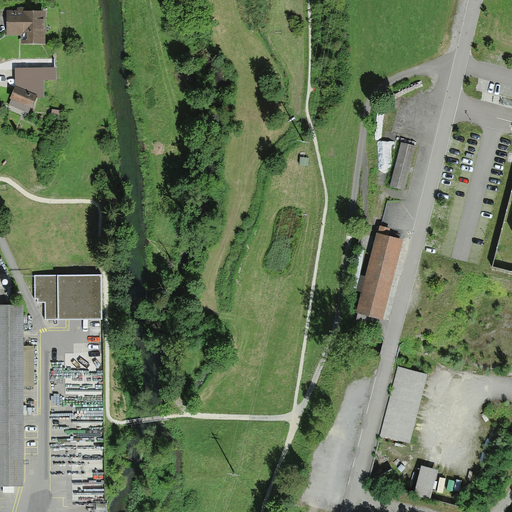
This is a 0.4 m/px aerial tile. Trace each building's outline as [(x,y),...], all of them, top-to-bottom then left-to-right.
[(12,15),(12,35),(30,36),(30,43),(51,43),(52,9),(30,9),(30,15),(12,15)] [(57,70),(15,69),(15,87),(39,97),(38,99),(45,99),(43,81),(57,81),(57,70)] [(15,87),(10,101),(33,111),(38,99),(39,97),(15,87)] [(399,143),(389,187),(404,190),(415,147),(399,143)] [(375,234),(356,309),(383,317),(403,241),(375,234)] [(39,298),(39,302),(46,302),(46,319),(101,319),(101,276),(36,276),(36,298),(39,298)] [(0,302),(0,484),(27,485),(26,302),(0,302)] [(381,435),(412,442),(429,372),(399,365),(381,435)] [(422,464),(415,493),(431,498),(439,468),(422,464)] [(443,494),(447,478),(438,476),(434,491),(443,494)]
